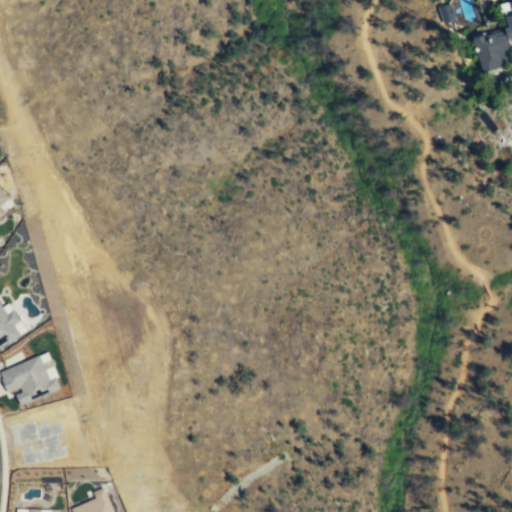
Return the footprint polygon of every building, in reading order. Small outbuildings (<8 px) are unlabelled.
[(482,70),(508,63),(511,59),(511,0),(511,13),(501,15),(503,22),(503,29),(473,36),(482,70)] [(0,216),(7,211),(1,205),(10,197),(0,185),(0,216)] [(0,347),(29,329),(10,300),(4,305),(0,299),(0,347)] [(63,387),(50,351),(1,368),(10,391),(17,389),(21,402),(63,387)] [(72,506),(73,511),(115,511),(106,485),(93,489),(96,497),(72,506)]
